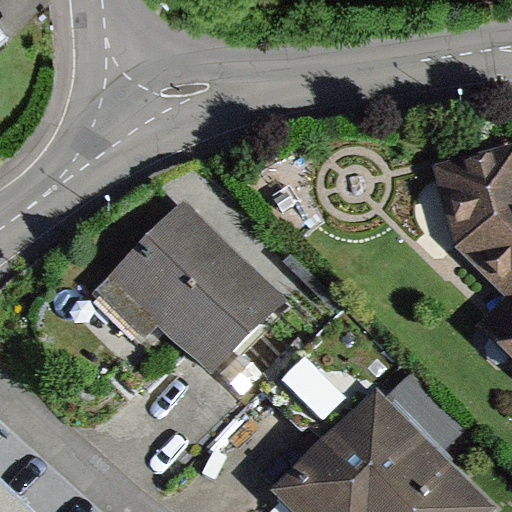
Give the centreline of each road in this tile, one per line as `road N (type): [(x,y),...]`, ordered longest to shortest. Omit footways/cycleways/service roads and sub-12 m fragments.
road 1 (residential): [(116,121),(193,87),(511,47)]
road 2 (residential): [(0,225),(57,184),(116,121)]
road 3 (residential): [(116,121),(105,0)]
